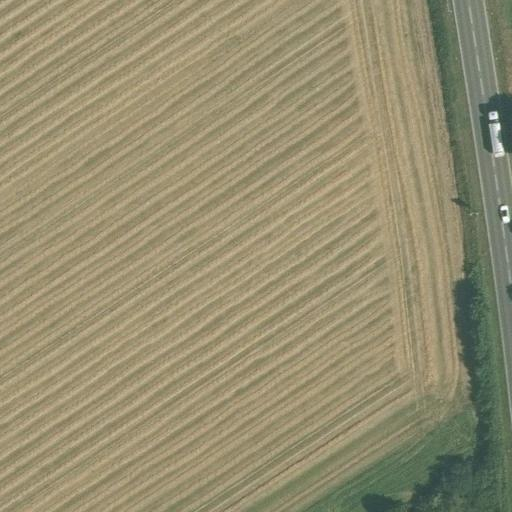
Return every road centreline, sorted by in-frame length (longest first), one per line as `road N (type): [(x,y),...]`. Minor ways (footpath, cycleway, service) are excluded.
road 1 (primary): [(511,326),(471,0)]
road 2 (track): [(318,511),(478,406)]
